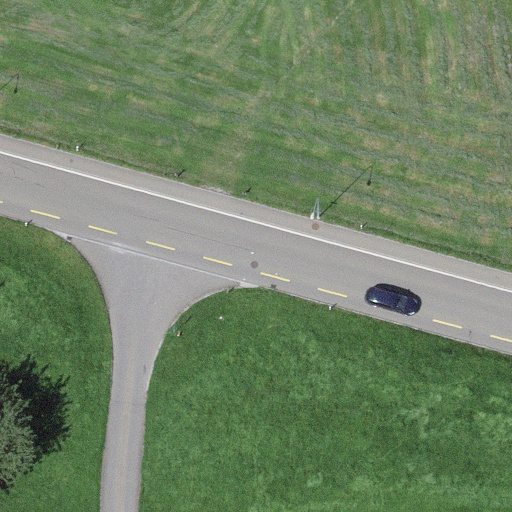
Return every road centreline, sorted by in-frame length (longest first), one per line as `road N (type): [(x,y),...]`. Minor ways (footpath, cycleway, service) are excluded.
road 1 (tertiary): [(161,225),(511,319)]
road 2 (residential): [(120,511),(161,225)]
road 3 (tertiary): [(0,183),(161,225)]
